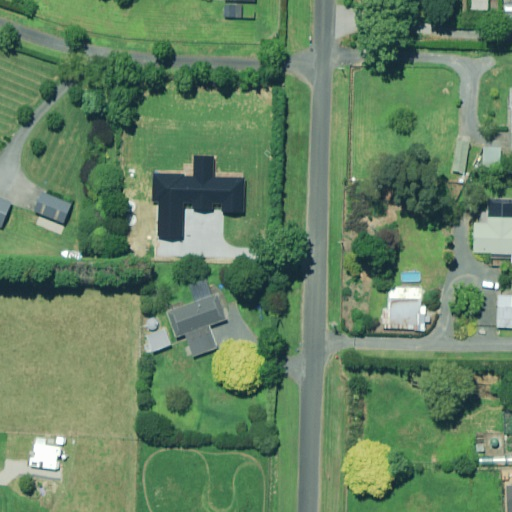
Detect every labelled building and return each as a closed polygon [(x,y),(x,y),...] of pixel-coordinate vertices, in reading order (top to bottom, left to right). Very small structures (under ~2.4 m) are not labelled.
[(507,169),(508,157),(487,156),(486,168),(507,169)] [(75,205),(46,193),(38,213),(67,225),(75,205)] [(0,226),(5,229),(15,205),(0,198),(0,226)] [(477,253),(494,254),(494,260),(511,259),(511,216),(492,216),(492,225),(477,224),(477,253)] [(425,287),(394,286),(393,299),(424,300),(425,287)] [(228,321),(220,296),(171,311),(180,338),(189,335),(196,357),(220,350),(213,326),(228,321)] [(511,296),(502,296),(500,328),(511,328),(511,296)] [(164,315),(143,324),(153,349),(175,340),(164,315)] [(511,465),(511,457),(483,458),(483,466),(511,465)]
